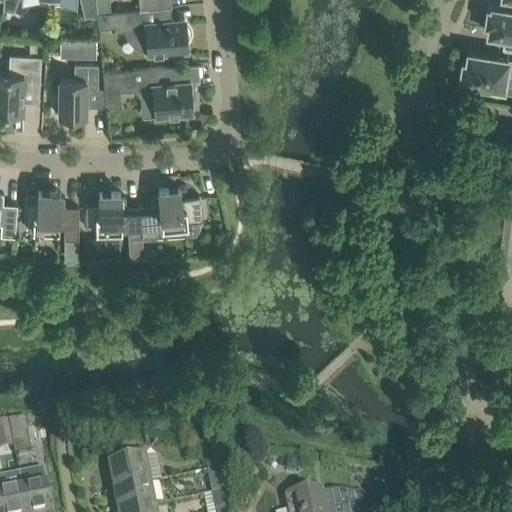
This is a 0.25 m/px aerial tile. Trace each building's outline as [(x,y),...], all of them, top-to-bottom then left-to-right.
[(3,0),(3,8),(13,10),(17,0),(45,0),(48,0),(3,0)] [(80,0),(84,16),(98,15),(96,0),(80,0)] [(138,0),(139,9),(147,8),(171,6),(170,0),(138,0)] [(511,9),(492,6),(492,9),(488,8),(485,22),(489,23),(488,32),(509,36),(507,49),(511,49),(511,9)] [(186,27),(185,26),(184,19),(149,22),(147,8),(139,9),(98,12),(98,15),(99,27),(115,26),(115,31),(125,30),(127,36),(129,39),(133,43),(137,47),(140,48),(144,50),(148,50),(148,53),(179,50),(187,49),(186,42),(188,40),(189,38),(190,35),(190,33),(189,31),(188,28),(186,27)] [(29,37),(29,51),(43,51),(44,37),(29,37)] [(78,55),(98,56),(98,40),(77,40),(78,55)] [(460,80),(503,87),(505,73),(511,74),(511,58),(468,51),(466,62),(463,61),(460,80)] [(0,111),(22,113),(24,81),(40,82),(41,62),(41,55),(9,54),(8,74),(0,73),(0,111)] [(60,78),(60,96),(59,116),(85,116),(86,87),(98,87),(98,63),(74,63),(74,79),(60,78)] [(193,84),(190,85),(190,80),(179,81),(177,64),(103,71),(106,105),(119,103),(118,88),(141,86),(142,95),(146,98),(154,98),(155,115),(193,112),(191,97),(194,97),(196,94),(195,86),(193,84)] [(121,123),(111,124),(112,133),(122,132),(121,123)] [(154,204),(140,204),(142,236),(185,234),(184,219),(202,218),(202,214),(203,210),(202,206),(202,202),(200,198),(199,195),(181,198),(180,187),(158,189),(159,193),(153,194),(154,204)] [(55,234),(55,230),(58,230),(59,227),(64,227),(64,238),(77,238),(77,226),(78,206),(64,206),(64,196),(60,195),(60,191),(38,190),(38,194),(26,194),(25,200),(25,220),(24,224),(33,225),(32,229),(36,229),(36,233),(55,234)] [(0,223),(1,223),(0,234),(13,235),(17,204),(2,202),(3,192),(0,191),(0,223)] [(99,201),(87,202),(87,222),(88,226),(96,226),(96,230),(100,230),(100,234),(118,233),(118,230),(122,230),(122,226),(127,226),(128,237),(142,237),(142,236),(140,204),(125,205),(126,195),(121,195),(121,191),(99,192),(99,201)] [(495,262),(511,264),(511,204),(503,203),(495,262)] [(146,257),(155,257),(155,248),(145,248),(146,257)] [(491,367),(511,369),(511,316),(497,315),(491,367)] [(491,384),(511,387),(511,375),(492,373),(491,384)] [(25,419),(9,422),(11,433),(13,446),(15,455),(31,452),(25,419)] [(0,435),(11,433),(9,422),(8,421),(0,422),(0,435)] [(11,433),(0,435),(0,448),(13,446),(11,433)] [(111,481),(113,490),(150,483),(160,481),(156,458),(146,460),(145,459),(131,462),(129,448),(107,452),(110,466),(108,466),(109,468),(105,469),(107,482),(111,481)] [(206,463),(208,472),(221,469),(219,460),(206,463)] [(208,472),(212,495),(226,492),(221,469),(208,472)] [(44,471),(20,476),(21,479),(23,491),(27,511),(51,511),(50,501),(47,486),(44,471)] [(375,471),(374,481),(385,482),(387,473),(375,471)] [(0,483),(0,497),(2,511),(27,511),(23,491),(21,479),(0,483)] [(113,490),(117,511),(123,511),(155,506),(150,483),(113,490)] [(284,497),(287,511),(362,511),(365,495),(338,491),(320,495),(319,489),(306,492),(306,493),(284,497)] [(374,497),(393,500),(394,492),(375,490),(374,497)] [(212,495),(215,511),(229,511),(226,492),(212,495)]
